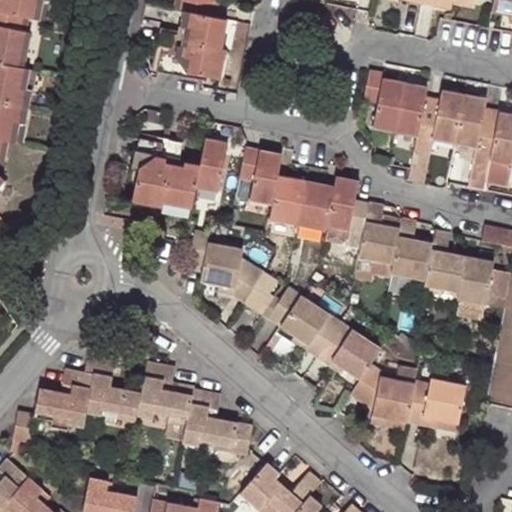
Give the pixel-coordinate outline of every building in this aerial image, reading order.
[(0,0),(0,11),(28,17),(38,19),(41,0),(47,0),(48,0),(0,0)] [(47,0),(41,0),(38,19),(44,20),(48,0),(47,0)] [(175,0),(174,8),(182,10),(215,16),(218,2),(213,1),(212,0),(175,0)] [(436,0),(436,5),(451,8),(452,1),(446,0),(436,0)] [(511,0),(493,0),(491,11),(510,15),(511,15),(511,0)] [(226,18),(215,16),(182,10),(178,31),(158,27),(155,45),(159,45),(154,70),(157,71),(183,76),(185,71),(202,75),(219,78),(225,47),(220,46),(226,18)] [(25,32),(28,17),(0,11),(0,62),(24,67),(31,33),(25,32)] [(28,68),(24,67),(0,62),(0,100),(27,106),(30,89),(24,88),(28,68)] [(30,89),(34,69),(28,68),(24,88),(30,89)] [(377,103),(372,127),(395,131),(404,82),(384,78),(384,73),(370,71),(364,101),(377,103)] [(428,87),(404,82),(395,131),(416,135),(419,123),(434,126),(440,99),(425,96),(428,87)] [(433,138),(454,142),(464,94),(442,89),(440,99),(434,126),(419,123),(416,135),(413,151),(410,169),(408,180),(424,183),(433,138)] [(464,94),(454,142),(476,147),(468,186),(483,189),(485,181),(488,165),(489,160),(493,139),(478,136),(484,108),(486,98),(464,94)] [(24,124),(27,106),(0,100),(0,139),(6,140),(14,142),(18,122),(24,124)] [(485,181),(506,185),(511,158),(511,114),(484,108),(478,136),(493,139),(489,160),(488,165),(485,181)] [(160,123),(162,112),(146,109),(144,119),(160,123)] [(18,122),(14,142),(20,143),(24,124),(18,122)] [(164,137),(167,137),(169,128),(163,126),(161,136),(164,137)] [(195,186),(199,164),(177,159),(181,140),(167,137),(164,137),(163,142),(139,137),(133,167),(137,167),(130,199),(160,206),(161,200),(191,206),(195,186)] [(204,138),(199,164),(195,186),(217,190),(227,142),(204,138)] [(281,156),(244,148),(238,178),(252,180),(250,189),(248,198),(272,203),(277,176),(281,156)] [(305,181),(277,176),(272,203),(269,217),(296,223),(305,181)] [(350,180),(335,177),(333,187),(326,225),(362,232),(368,203),(354,200),(357,181),(350,180)] [(252,180),(238,178),(236,186),(250,189),(252,180)] [(0,193),(9,184),(4,179),(0,183),(0,193)] [(296,223),(325,228),(326,225),(333,187),(305,181),(296,223)] [(392,264),(399,227),(380,224),(381,215),(383,206),(368,203),(362,232),(358,257),(392,264)] [(380,224),(399,227),(401,218),(381,215),(380,224)] [(399,227),(392,264),(390,273),(424,279),(432,243),(413,239),(416,221),(401,218),(399,227)] [(511,244),(511,229),(484,224),(481,238),(511,244)] [(187,260),(202,263),(207,241),(209,232),(193,229),(187,260)] [(434,230),(432,243),(424,279),(423,285),(458,292),(465,255),(446,251),(450,233),(434,230)] [(242,248),(207,241),(202,263),(202,264),(199,279),(218,283),(233,286),(231,293),(244,301),(263,272),(240,257),(242,248)] [(493,260),(465,255),(458,292),(456,299),(458,299),(484,304),(504,307),(506,298),(509,282),(511,272),(492,268),(493,260)] [(371,282),(373,275),(389,278),(390,273),(392,264),(358,257),(354,278),(371,282)] [(263,272),(244,301),(256,310),(270,289),(276,280),(263,272)] [(218,283),(217,290),(231,293),(233,286),(218,283)] [(280,297),(267,317),(279,325),(299,294),(287,286),(280,297)] [(256,310),(261,313),(275,293),(270,289),(256,310)] [(275,293),(261,313),(267,317),(280,297),(275,293)] [(339,321),(299,294),(279,325),(294,335),(307,343),(304,347),(316,355),(339,321)] [(503,312),(511,314),(511,299),(506,298),(504,307),(503,312)] [(484,304),(458,299),(455,314),(481,319),(484,304)] [(511,314),(503,312),(500,327),(511,329),(511,314)] [(343,368),(359,378),(368,364),(379,348),(339,321),(316,355),(328,363),(331,359),(343,368)] [(511,329),(500,327),(497,342),(511,345),(511,329)] [(279,338),(273,333),(263,348),(269,353),(279,338)] [(294,335),(292,339),(304,347),(307,343),(294,335)] [(511,345),(497,342),(494,358),(511,360),(511,345)] [(87,356),(84,372),(93,373),(86,411),(105,415),(106,409),(121,412),(119,418),(135,421),(136,415),(141,392),(111,386),(115,361),(97,358),(87,356)] [(511,360),(494,358),(493,364),(491,372),(511,376),(511,360)] [(328,363),(340,372),(343,368),(331,359),(328,363)] [(193,389),(193,387),(176,384),(174,393),(170,393),(162,391),(164,381),(172,383),(174,367),(146,362),(141,392),(136,415),(152,418),(153,413),(168,416),(167,421),(186,425),(191,396),(193,389)] [(386,416),(407,421),(414,383),(394,379),(379,376),(380,372),(368,364),(359,378),(349,393),(372,408),(371,413),(386,416)] [(397,364),(394,379),(414,383),(415,380),(417,368),(397,364)] [(66,423),(83,426),(86,411),(93,373),(84,372),(66,368),(62,384),(71,386),(69,394),(39,388),(34,414),(33,417),(52,420),(53,415),(67,417),(66,423)] [(488,387),(511,391),(511,376),(491,372),(488,387)] [(428,383),(415,380),(414,383),(407,421),(421,423),(422,416),(457,423),(465,386),(429,378),(428,383)] [(170,393),(172,383),(164,381),(162,391),(170,393)] [(511,391),(488,387),(485,402),(511,407),(511,391)] [(193,389),(191,396),(186,425),(182,442),(198,445),(199,440),(214,442),(213,448),(246,454),(252,426),(215,419),(207,417),(208,409),(217,410),(220,394),(193,389)] [(106,409),(105,415),(104,422),(118,424),(119,418),(121,412),(106,409)] [(215,419),(217,410),(208,409),(207,417),(215,419)] [(26,454),(28,442),(33,417),(34,414),(18,411),(13,439),(10,451),(26,454)] [(153,413),(152,418),(151,425),(166,427),(167,421),(168,416),(153,413)] [(386,416),(371,413),(370,421),(385,424),(386,416)] [(53,415),(52,420),(51,427),(65,430),(66,423),(67,417),(53,415)] [(456,430),(457,423),(422,416),(421,423),(456,430)] [(199,440),(198,445),(197,452),(212,455),(213,448),(214,442),(199,440)] [(14,463),(5,461),(0,467),(0,472),(3,476),(0,479),(0,508),(4,505),(28,477),(14,463)] [(278,510),(275,511),(293,511),(309,494),(320,482),(308,471),(290,492),(273,478),(278,473),(265,463),(261,467),(240,492),(259,509),(267,500),(278,510)] [(43,490),(28,477),(4,505),(11,511),(18,511),(20,511),(50,511),(43,506),(35,498),(43,490)] [(107,490),(108,484),(88,480),(85,495),(81,511),(133,511),(137,496),(107,490)] [(51,497),(43,490),(35,498),(43,506),(51,497)] [(321,505),(309,494),(293,511),(360,511),(351,504),(344,511),(343,511),(320,511),(318,509),(321,505)] [(216,511),(217,508),(198,504),(197,508),(152,499),(149,511),(216,511)] [(199,500),(198,504),(217,508),(218,503),(199,500)] [(259,509),(262,511),(275,511),(278,510),(267,500),(259,509)]
